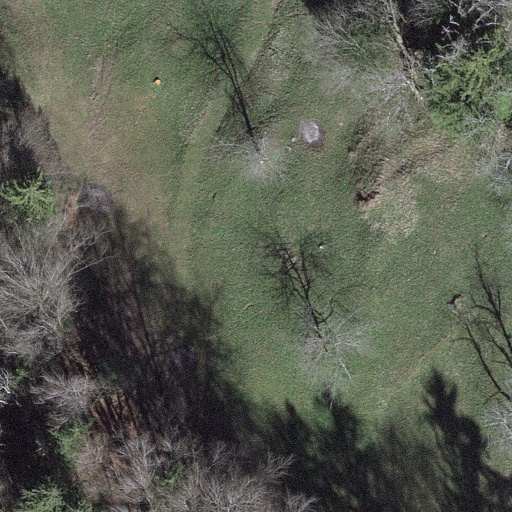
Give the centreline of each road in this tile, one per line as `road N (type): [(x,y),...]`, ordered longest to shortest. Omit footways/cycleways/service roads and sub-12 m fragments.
road 1 (track): [(207,511),(180,465),(178,271),(265,0)]
road 2 (track): [(511,285),(420,372),(319,511)]
